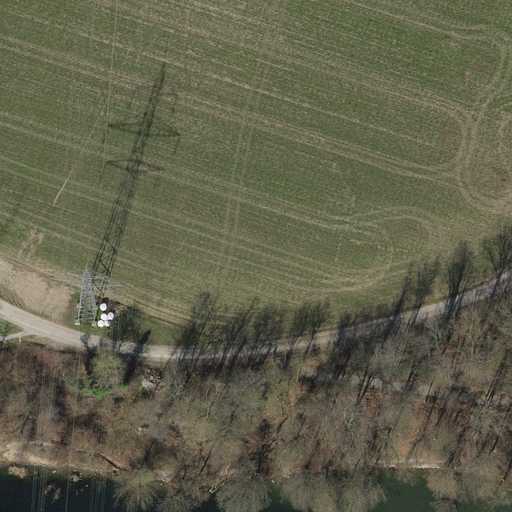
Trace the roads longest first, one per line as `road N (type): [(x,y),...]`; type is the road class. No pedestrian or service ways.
road 1 (track): [(278,351),(411,320),(511,278)]
road 2 (track): [(44,331),(207,357),(278,351)]
